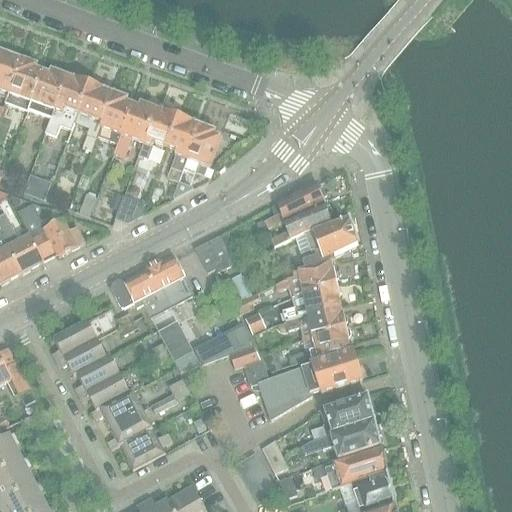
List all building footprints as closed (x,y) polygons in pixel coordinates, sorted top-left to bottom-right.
[(0,98),(5,101),(8,93),(21,61),(12,57),(11,54),(4,52),(1,53),(0,52),(0,98)] [(5,101),(4,104),(27,113),(27,111),(42,73),(36,71),(38,67),(21,61),(8,93),(5,101)] [(42,73),(27,111),(51,120),(67,78),(52,73),(50,76),(42,73)] [(77,116),(90,81),(76,76),(75,81),(67,78),(51,120),(45,135),(57,139),(61,128),(71,132),(74,125),(77,116)] [(77,116),(74,125),(89,131),(83,149),(92,153),(97,139),(100,129),(113,95),(105,92),(107,87),(90,81),(77,116)] [(121,137),(132,107),(127,105),(128,101),(113,95),(100,129),(97,139),(117,146),(121,137)] [(126,160),(133,141),(143,145),(156,111),(141,105),(140,109),(132,107),(121,137),(117,146),(114,155),(126,160)] [(156,111),(143,145),(144,145),(139,158),(149,162),(154,148),(153,147),(154,144),(166,148),(180,114),(165,109),(163,113),(156,111)] [(180,114),(166,148),(178,152),(176,157),(169,180),(180,184),(185,169),(188,162),(200,126),(194,124),(195,119),(180,114)] [(188,162),(185,169),(196,173),(196,174),(205,177),(208,169),(210,169),(221,138),(214,136),(215,132),(200,126),(188,162)] [(52,182),(31,174),(24,192),(45,200),(52,182)] [(275,218),(264,224),(264,222),(256,225),(261,235),(284,224),(323,205),(316,184),(272,208),(275,218)] [(193,191),(194,190),(179,185),(174,198),(177,200),(193,191)] [(0,199),(9,195),(0,191),(0,199)] [(97,197),(87,193),(80,212),(91,216),(97,197)] [(127,225),(140,219),(145,206),(123,198),(114,220),(127,225)] [(323,205),(284,224),(288,233),(271,242),(275,250),(295,240),(305,235),(330,226),(323,205)] [(32,206),(17,214),(28,236),(29,236),(32,240),(31,241),(40,259),(41,259),(43,263),(56,256),(58,260),(84,246),(76,230),(69,234),(62,221),(53,226),(49,219),(41,223),(32,206)] [(0,232),(0,233),(8,249),(22,275),(43,264),(42,263),(43,263),(41,259),(40,259),(31,241),(32,240),(29,236),(28,236),(29,238),(20,243),(6,215),(0,218),(0,232)] [(312,260),(302,263),(305,271),(315,268),(332,263),(335,263),(334,257),(359,245),(350,219),(330,226),(305,235),(311,252),(319,250),(322,256),(312,260)] [(0,232),(0,283),(1,285),(1,286),(22,275),(21,274),(8,249),(0,233),(0,232)] [(220,238),(208,244),(218,264),(230,257),(228,252),(235,248),(227,234),(220,238)] [(218,264),(208,244),(195,251),(208,275),(216,271),(218,275),(234,267),(232,262),(230,257),(218,264)] [(185,279),(175,259),(163,265),(163,264),(159,263),(148,268),(147,273),(125,285),(125,283),(120,282),(113,285),(112,290),(122,311),(134,305),(137,310),(144,307),(151,319),(171,309),(194,298),(185,279)] [(289,291),(290,299),(303,294),(336,285),(332,263),(315,268),(305,271),(294,275),(295,279),(274,288),(277,296),(289,291)] [(241,275),(231,280),(243,302),(252,297),(241,275)] [(243,302),(231,280),(220,286),(231,307),(233,306),(234,307),(243,302)] [(283,314),(285,323),(307,316),(341,307),(336,285),(303,294),(290,299),(290,301),(292,300),(294,311),(283,314)] [(243,302),(234,307),(239,317),(250,311),(260,305),(256,296),(252,297),(243,302)] [(307,316),(285,323),(287,333),(300,329),(303,340),(312,338),(346,329),(341,307),(307,316)] [(117,323),(121,330),(135,323),(131,315),(117,323)] [(257,317),(245,323),(253,338),(265,332),(257,317)] [(53,356),(57,363),(97,342),(87,323),(54,340),(60,352),(53,356)] [(135,323),(121,330),(125,338),(139,330),(135,323)] [(243,326),(194,352),(173,363),(180,375),(230,357),(254,348),(243,326)] [(312,338),(303,340),(306,354),(295,357),(297,366),(350,351),(346,329),(312,338)] [(97,342),(57,363),(61,370),(68,367),(74,378),(77,376),(107,360),(97,342)] [(150,352),(154,360),(168,353),(164,345),(150,352)] [(254,348),(230,357),(235,372),(243,369),(244,368),(261,362),(254,348)] [(20,397),(26,407),(36,402),(31,391),(9,350),(0,354),(0,388),(8,384),(16,399),(20,397)] [(168,353),(154,360),(158,367),(172,360),(168,353)] [(244,368),(243,369),(244,368),(251,389),(259,386),(271,423),(312,399),(311,395),(320,392),(321,395),(363,382),(361,376),(360,376),(354,360),(356,359),(354,353),(318,364),(270,381),(261,362),(244,368)] [(77,376),(83,387),(76,391),(80,398),(120,376),(111,358),(107,360),(77,376)] [(120,376),(80,398),(84,405),(91,402),(96,412),(130,394),(120,376)] [(169,388),(173,396),(187,389),(183,381),(169,388)] [(187,389),(173,396),(151,407),(154,415),(190,397),(191,397),(187,389)] [(96,412),(92,414),(97,422),(104,418),(110,430),(144,412),(133,393),(130,395),(130,394),(96,412)] [(311,434),(312,436),(314,442),(374,423),(368,397),(324,412),(329,429),(326,430),(325,428),(311,434)] [(144,412),(110,430),(115,440),(108,444),(113,452),(123,447),(153,431),(144,412)] [(0,419),(0,432),(9,428),(4,418),(0,419)] [(206,429),(200,418),(193,422),(198,433),(206,429)] [(314,443),(301,449),(304,456),(322,449),(323,451),(334,447),(338,462),(379,449),(374,423),(314,442),(314,443)] [(153,431),(123,447),(128,456),(125,457),(133,473),(164,456),(166,455),(163,450),(173,445),(168,436),(159,441),(153,431)] [(10,436),(0,441),(0,473),(23,461),(10,436)] [(275,476),(288,470),(275,443),(263,451),(275,476)] [(379,449),(338,462),(312,470),(315,480),(327,476),(332,492),(341,490),(387,475),(379,449)] [(235,467),(241,477),(261,465),(255,455),(235,467)] [(23,461),(0,473),(0,504),(2,504),(2,503),(35,486),(23,461)] [(261,465),(241,477),(247,488),(267,475),(261,465)] [(288,470),(275,476),(278,480),(291,477),(292,477),(289,469),(288,470)] [(267,475),(247,488),(252,498),(273,485),(267,475)] [(387,475),(341,490),(348,511),(376,511),(394,507),(387,475)] [(291,479),(279,483),(287,501),(298,497),(297,497),(291,479)] [(273,485),(252,498),(258,508),(279,496),(273,485)] [(6,511),(43,511),(48,510),(35,486),(2,503),(2,504),(6,511)] [(182,494),(167,502),(173,511),(205,511),(193,491),(183,496),(182,494)] [(151,500),(144,505),(148,511),(173,511),(167,502),(156,508),(151,500)]
